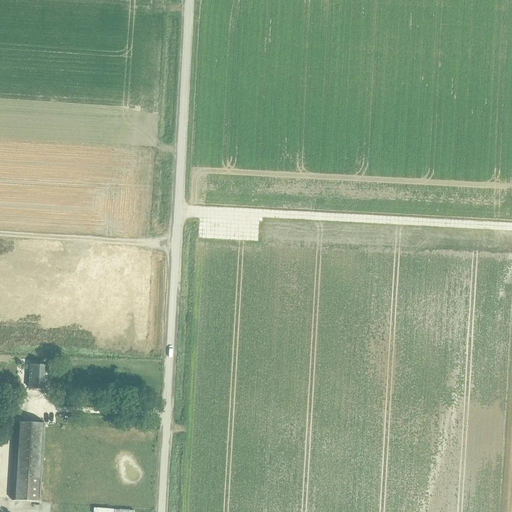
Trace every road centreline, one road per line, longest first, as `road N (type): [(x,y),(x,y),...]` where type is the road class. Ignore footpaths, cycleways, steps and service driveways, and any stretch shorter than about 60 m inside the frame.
road 1 (unclassified): [(159,511),(187,0)]
road 2 (track): [(176,210),(511,228)]
road 3 (track): [(174,247),(0,236)]
